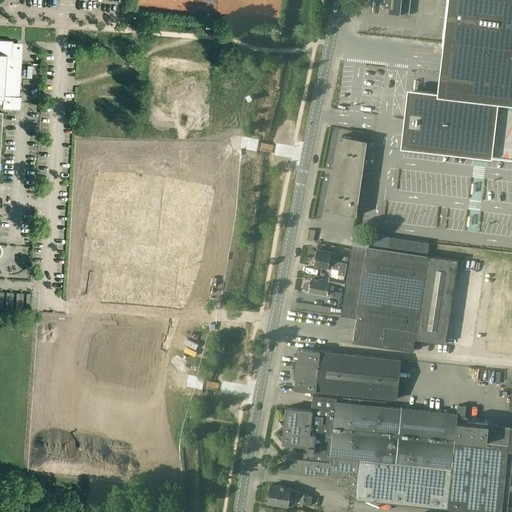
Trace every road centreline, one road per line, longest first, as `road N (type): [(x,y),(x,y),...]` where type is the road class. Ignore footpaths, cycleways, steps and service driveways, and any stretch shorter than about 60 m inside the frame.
road 1 (unclassified): [(238,511),(337,0)]
road 2 (residential): [(46,292),(66,14),(0,11)]
